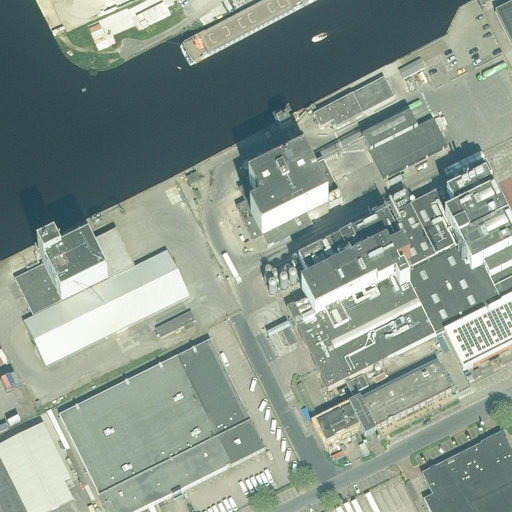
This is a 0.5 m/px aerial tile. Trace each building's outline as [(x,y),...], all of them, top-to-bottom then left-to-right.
[(511,11),(497,19),(511,44),(511,11)] [(398,72),(403,82),(425,70),(420,61),(398,72)] [(313,117),(320,131),(333,124),(336,130),(394,100),(385,80),(313,117)] [(362,139),(383,181),(447,150),(433,122),(417,130),(410,116),(362,139)] [(276,125),(269,129),(274,139),(291,130),(286,120),(276,125)] [(315,170),(309,157),(239,192),(245,205),(236,210),(254,244),(263,240),(268,250),(312,227),(307,216),(328,206),(327,203),(339,197),(324,166),(315,170)] [(186,179),(190,187),(200,182),(196,174),(186,179)] [(361,376),(442,335),(461,375),(511,349),(511,233),(482,174),(387,220),(299,265),(301,269),(311,288),(302,292),(306,301),(287,311),(328,392),(361,376)] [(193,192),(197,201),(201,199),(198,192),(195,194),(194,192),(193,192)] [(23,323),(47,373),(191,302),(167,254),(134,270),(116,233),(61,259),(56,248),(56,249),(52,241),(35,249),(39,257),(44,267),(14,282),(32,319),(23,323)] [(296,259),(275,269),(278,275),(288,269),(291,274),(301,269),(299,265),(296,259)] [(155,331),(160,340),(195,323),(191,313),(155,331)] [(80,407),(59,418),(68,436),(82,464),(106,511),(144,511),(227,471),(227,470),(230,468),(267,450),(254,424),(251,417),(223,360),(213,341),(80,407)] [(375,432),(374,431),(452,392),(438,366),(361,404),(359,401),(354,404),(349,406),(350,409),(316,426),(326,446),(337,441),(336,439),(359,428),(364,437),(365,437),(364,436),(374,431),(374,432),(375,432)] [(480,370),(484,378),(490,375),(486,367),(480,370)] [(44,426),(0,448),(0,511),(78,511),(74,503),(65,485),(72,482),(44,426)] [(511,511),(511,454),(502,435),(421,476),(432,497),(424,502),(428,511),(511,511)]
